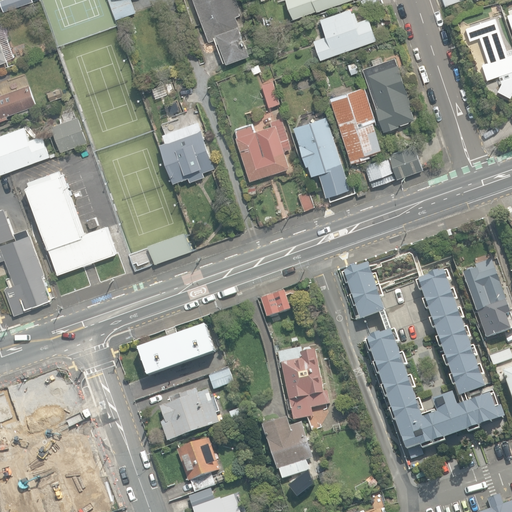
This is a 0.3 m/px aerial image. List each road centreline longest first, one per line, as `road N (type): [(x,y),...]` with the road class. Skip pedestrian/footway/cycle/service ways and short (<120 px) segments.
road 1 (secondary): [(477,185),(93,321)]
road 2 (tertiary): [(93,321),(159,511)]
road 3 (residential): [(477,185),(415,0)]
